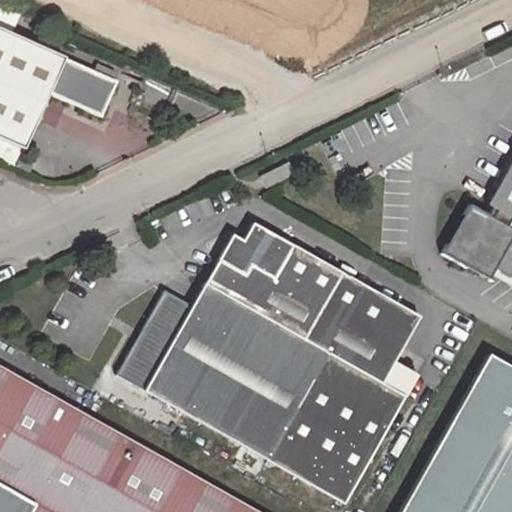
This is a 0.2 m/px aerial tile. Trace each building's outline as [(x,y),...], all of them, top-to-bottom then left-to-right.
[(112,81),(0,30),(0,158),(12,164),(48,91),(98,113),(112,81)] [(511,154),(484,204),(489,207),(484,216),(467,206),(441,251),(486,278),(492,267),(511,277),(511,154)] [(283,164),(255,178),(261,189),(289,175),(283,164)] [(414,316),(249,222),(239,240),(229,234),(188,305),(161,290),(114,374),(341,503),(402,397),(377,383),(414,316)] [(511,511),(511,369),(485,354),(396,511),(511,511)] [(255,511),(0,367),(0,511),(255,511)]
